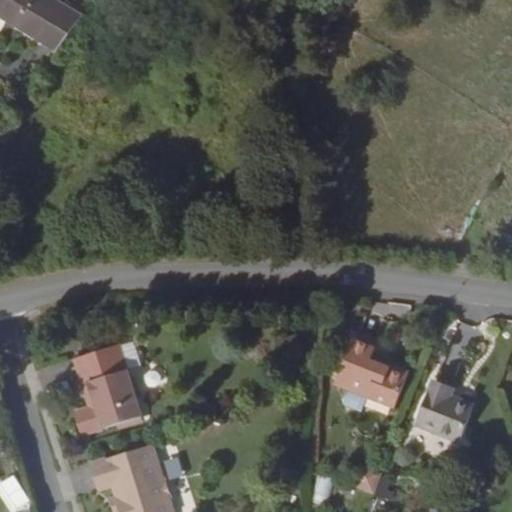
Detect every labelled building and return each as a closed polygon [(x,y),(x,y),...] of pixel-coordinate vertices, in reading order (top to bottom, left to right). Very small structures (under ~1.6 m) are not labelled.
[(0,0),(0,19),(56,54),(84,18),(53,0),(0,0)] [(371,394),(368,404),(393,415),(406,382),(370,367),(374,354),(352,344),(337,380),(371,394)] [(128,377),(119,346),(74,360),(82,387),(86,387),(90,401),(94,401),(95,407),(74,413),(82,436),(141,417),(135,399),(138,394),(132,379),(128,377)] [(283,380),(278,364),(258,370),(264,387),(283,380)] [(333,390),(368,404),(371,394),(337,380),(333,390)] [(451,400),(429,391),(414,430),(458,448),(472,415),(449,405),(451,400)] [(116,499),(120,511),(172,511),(169,500),(170,500),(163,479),(161,478),(151,446),(91,466),(99,491),(112,486),(116,499)] [(361,466),(353,486),(372,494),(380,474),(361,466)] [(0,481),(0,511),(7,511),(28,504),(17,475),(0,481)] [(357,511),(363,494),(341,487),(333,511),(357,511)] [(114,511),(117,511),(120,511),(116,499),(110,501),(114,511)]
